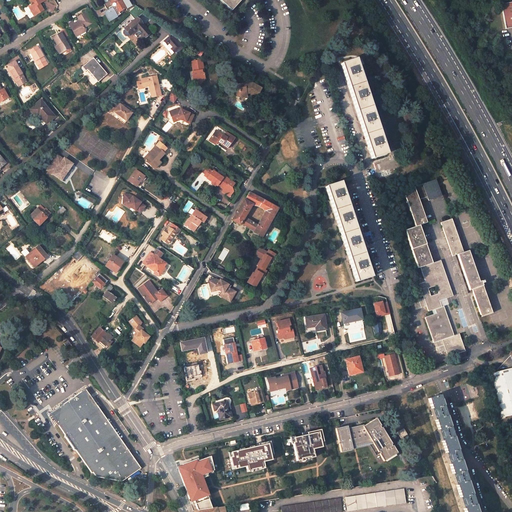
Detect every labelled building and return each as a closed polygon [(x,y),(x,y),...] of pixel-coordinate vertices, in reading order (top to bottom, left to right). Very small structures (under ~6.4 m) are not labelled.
[(40,8),(42,7),(40,3),(45,0),(29,0),(31,3),(29,4),(30,5),(29,6),(34,15),(42,12),(40,8)] [(131,7),(126,0),(110,0),(109,1),(104,4),(106,9),(109,7),(111,10),(108,12),(110,16),(108,18),(109,20),(119,14),(118,12),(125,8),(126,10),(131,7)] [(220,0),(232,11),(241,0),(220,0)] [(511,2),(501,4),(505,29),(511,27),(511,2)] [(136,5),(129,11),(136,18),(136,17),(144,10),(136,5)] [(79,34),(85,31),(84,28),(92,23),(86,12),(78,17),(79,20),(74,23),(72,21),(68,24),(74,33),(77,31),(79,34)] [(144,37),(150,32),(136,17),(136,18),(125,28),(125,29),(123,31),(123,33),(126,36),(128,36),(130,34),(130,35),(136,29),(144,37)] [(71,50),(70,47),(63,36),(67,34),(64,28),(60,30),(61,32),(53,37),(57,45),(62,52),(66,50),(67,52),(71,50)] [(180,47),(170,36),(164,41),(167,44),(169,42),(173,47),(171,49),(174,52),(180,47)] [(38,65),(46,60),(37,45),(29,50),(38,65)] [(201,56),(204,52),(193,45),(190,49),(201,56)] [(86,70),(87,69),(98,81),(107,73),(93,57),(82,66),(86,70)] [(202,59),(192,61),(193,71),(192,71),(193,80),(197,80),(202,83),(205,78),(204,73),(202,72),(202,70),(204,69),(202,59)] [(372,159),(387,155),(386,154),(384,155),(382,148),(384,147),(381,138),(379,138),(375,124),(376,124),(373,114),(372,115),(369,108),(371,107),(371,106),(369,107),(367,100),(369,100),(368,97),(367,93),(366,90),(364,91),(362,84),(363,84),(363,83),(361,84),(359,77),(361,77),(360,74),(359,69),(358,67),(356,68),(354,60),(356,60),(355,59),(341,64),(372,159)] [(17,81),(25,77),(18,66),(17,66),(15,63),(7,67),(9,71),(11,70),(17,81)] [(156,76),(141,80),(143,88),(148,86),(151,98),(160,96),(156,76)] [(19,85),(27,81),(25,77),(17,81),(19,85)] [(247,96),(247,93),(251,93),(257,96),(261,88),(253,83),(245,84),(245,86),(240,87),(241,98),(247,96)] [(0,101),(8,97),(3,88),(2,89),(0,85),(0,101)] [(167,99),(173,103),(177,97),(170,93),(167,99)] [(35,115),(37,113),(46,123),(55,116),(41,99),(30,109),(35,115)] [(131,113),(119,105),(114,104),(109,103),(108,109),(113,110),(113,113),(126,121),(131,113)] [(178,120),(181,121),(190,125),(194,116),(178,109),(169,113),(173,121),(177,120),(178,120)] [(37,113),(35,115),(43,125),(46,123),(37,113)] [(224,135),(215,130),(209,138),(216,143),(217,141),(227,148),(234,138),(226,132),(224,135)] [(166,149),(159,142),(151,151),(160,158),(164,154),(163,152),(166,149)] [(143,159),(151,166),(155,162),(158,164),(160,163),(158,160),(160,158),(151,151),(143,159)] [(64,159),(58,154),(47,169),(63,181),(74,164),(65,158),(64,159)] [(124,171),(128,173),(131,168),(130,167),(131,166),(132,167),(133,165),(129,163),(124,171)] [(134,184),(141,173),(136,169),(128,180),(134,184)] [(208,170),(205,175),(208,177),(206,179),(211,183),(215,185),(217,187),(217,186),(224,190),(223,191),(230,196),(233,192),(232,187),(234,184),(223,175),(222,178),(212,171),(211,172),(208,170)] [(136,186),(144,175),(141,173),(134,184),(136,186)] [(434,180),(422,184),(420,185),(403,191),(409,208),(415,227),(405,230),(418,268),(420,268),(425,282),(419,284),(428,312),(435,310),(436,314),(425,317),(433,343),(442,340),(448,357),(465,351),(459,334),(454,336),(443,307),(441,307),(439,301),(453,296),(440,261),(432,264),(419,226),(426,223),(419,200),(427,197),(428,201),(440,197),(434,180)] [(371,278),(371,277),(369,278),(367,271),(368,270),(365,260),(364,261),(359,247),(361,246),(358,237),(356,237),(354,231),(355,230),(355,229),(354,230),(351,223),(353,223),(352,220),(351,216),(350,213),(348,214),(346,207),(348,206),(346,206),(344,200),(346,200),(345,197),(344,193),(343,190),(341,190),(338,183),(340,183),(340,182),(326,187),(356,282),(371,278)] [(258,207),(262,200),(249,192),(245,200),(252,204),(258,207)] [(129,194),(123,194),(123,201),(126,201),(128,203),(126,205),(128,206),(135,210),(135,209),(140,213),(144,206),(140,203),(140,202),(129,194)] [(262,200),(258,207),(266,211),(257,225),(251,221),(246,218),(247,216),(246,216),(252,204),(245,200),(244,199),(232,220),(240,225),(241,224),(254,232),(253,233),(261,238),(278,208),(262,200)] [(29,216),(39,226),(42,222),(44,224),(46,222),(44,220),(47,217),(50,213),(46,208),(44,209),(40,205),(29,216)] [(197,226),(198,226),(201,221),(203,222),(207,217),(195,209),(184,225),(191,230),(191,229),(194,224),(197,226)] [(481,317),(492,313),(481,281),(478,282),(468,251),(463,253),(451,219),(440,223),(452,257),(454,256),(457,255),(469,290),(472,290),(472,292),(473,294),(481,317)] [(167,243),(176,231),(175,230),(170,227),(169,226),(167,229),(165,228),(162,233),(164,235),(161,239),(167,243)] [(40,245),(31,252),(32,253),(28,257),(35,267),(43,260),(42,259),(47,255),(40,245)] [(246,284),(255,288),(264,270),(265,270),(273,254),(259,246),(254,255),(259,258),(246,284)] [(82,276),(90,268),(79,259),(84,253),(79,248),(72,256),(77,260),(71,268),(82,276)] [(159,274),(166,264),(164,263),(165,262),(152,253),(145,264),(156,272),(159,274)] [(472,292),(467,293),(454,256),(452,257),(466,297),(473,294),(472,292)] [(115,273),(124,262),(118,258),(118,259),(115,257),(110,263),(113,266),(110,269),(115,273)] [(107,280),(100,274),(97,277),(92,282),(100,288),(105,283),(107,280)] [(215,279),(208,281),(210,289),(214,288),(221,292),(220,294),(221,297),(229,302),(235,292),(228,288),(230,286),(219,280),(219,281),(215,279)] [(150,303),(157,297),(160,300),(166,295),(162,289),(158,292),(149,280),(138,288),(150,303)] [(105,293),(103,296),(112,302),(116,297),(115,297),(116,296),(114,295),(114,296),(113,295),(113,294),(114,294),(112,292),(111,291),(113,288),(114,287),(110,284),(104,292),(105,293)] [(374,317),(389,314),(386,301),(372,304),(374,317)] [(343,323),(362,319),(360,309),(341,313),(343,323)] [(316,331),(326,329),(324,315),(306,317),(307,327),(316,326),(316,331)] [(136,336),(132,340),(140,346),(143,342),(144,342),(149,336),(144,332),(142,330),(143,328),(139,325),(142,322),(137,316),(130,321),(136,329),(135,329),(137,331),(134,335),(136,336)] [(289,336),(293,335),(292,330),(291,330),(288,319),(277,322),(279,333),(277,333),(278,339),(283,338),(284,339),(288,338),(289,336)] [(92,336),(98,342),(99,340),(101,339),(102,340),(102,342),(106,345),(107,344),(108,345),(112,341),(110,340),(113,337),(108,333),(106,336),(104,335),(106,333),(99,327),(92,336)] [(261,348),(265,347),(264,338),(251,342),(253,352),(262,350),(261,348)] [(228,364),(238,362),(236,355),(234,343),(224,345),(226,355),(228,364)] [(399,374),(394,354),(384,357),(389,376),(399,374)] [(352,375),(362,372),(359,357),(346,360),(348,370),(351,369),(352,375)] [(186,381),(197,379),(196,377),(196,374),(200,374),(198,365),(183,368),(186,381)] [(313,390),(326,387),(325,383),(322,372),(321,366),(310,369),(312,378),(310,378),(313,390)] [(490,373),(501,417),(511,414),(511,367),(497,371),(490,373)] [(267,379),(269,388),(277,386),(277,389),(285,388),(286,390),(298,387),(294,372),(282,375),(282,377),(275,379),(275,377),(267,379)] [(256,391),(251,392),(251,394),(248,395),(250,404),(259,402),(259,404),(265,402),(261,387),(256,389),(256,391)] [(141,468),(85,389),(53,412),(50,414),(91,473),(93,472),(96,477),(121,482),(141,468)] [(475,511),(473,503),(474,503),(471,493),(470,493),(468,487),(469,487),(468,486),(467,487),(466,481),(467,481),(463,470),(462,470),(459,460),(460,460),(456,448),(455,449),(453,443),(454,442),(453,442),(451,436),(452,436),(449,425),(448,426),(444,415),(445,415),(442,404),(441,405),(439,398),(440,398),(439,395),(428,398),(432,409),(431,409),(434,419),(435,419),(438,430),(441,440),(442,440),(446,453),(445,453),(448,464),(450,463),(453,474),(452,474),(455,485),(456,484),(460,497),(459,497),(462,508),(464,507),(465,511),(475,511)] [(220,420),(231,417),(227,402),(213,405),(214,411),(218,410),(220,420)] [(381,463),(395,455),(374,419),(367,423),(334,430),(339,452),(371,446),(381,463)] [(309,450),(320,448),(317,431),(288,437),(292,462),(310,458),(309,450)] [(205,448),(174,454),(176,465),(176,466),(180,465),(179,463),(181,463),(193,461),(194,466),(208,462),(208,459),(229,455),(229,454),(247,450),(245,444),(245,442),(245,441),(231,444),(230,441),(206,447),(205,447),(205,448)] [(183,468),(181,469),(178,471),(193,510),(224,506),(230,505),(230,500),(229,495),(237,494),(236,487),(223,489),(224,496),(222,496),(223,502),(202,505),(198,504),(196,504),(195,502),(198,502),(201,501),(202,501),(211,498),(210,496),(201,499),(198,492),(196,493),(188,472),(188,473),(188,472),(187,472),(187,470),(185,470),(184,470),(183,468)] [(403,488),(346,497),(348,511),(405,502),(403,488)] [(250,502),(263,500),(263,496),(271,495),(270,490),(258,492),(254,493),(255,495),(245,497),(246,503),(250,502)] [(341,498),(281,506),(282,511),(340,511),(343,511),(341,498)]
